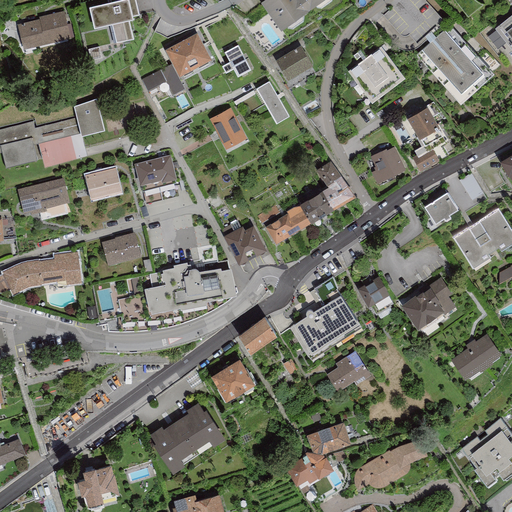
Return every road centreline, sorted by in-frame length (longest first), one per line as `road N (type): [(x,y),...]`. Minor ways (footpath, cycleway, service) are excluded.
road 1 (secondary): [(0,501),(279,297),(287,283)]
road 2 (residential): [(287,283),(268,275),(200,327),(137,341),(0,312)]
road 3 (residential): [(376,212),(326,135),(324,74),(346,29),(385,0)]
road 4 (secondary): [(376,212),(511,135)]
